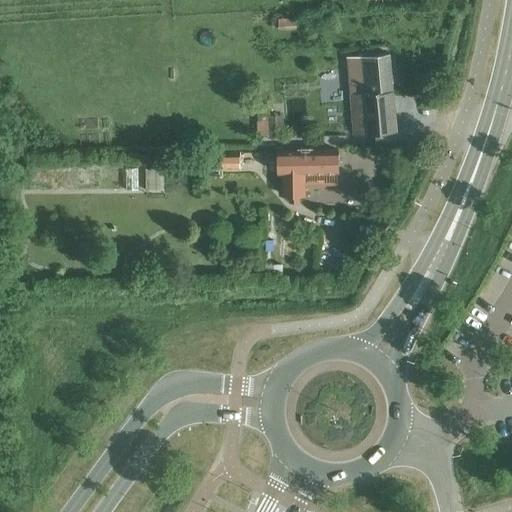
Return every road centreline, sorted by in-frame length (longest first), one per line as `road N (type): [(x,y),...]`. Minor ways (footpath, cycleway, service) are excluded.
road 1 (tertiary): [(372,359),(457,216),(511,36)]
road 2 (tertiary): [(274,389),(208,383),(162,395),(70,511)]
road 3 (tertiary): [(102,511),(179,415),(270,423)]
